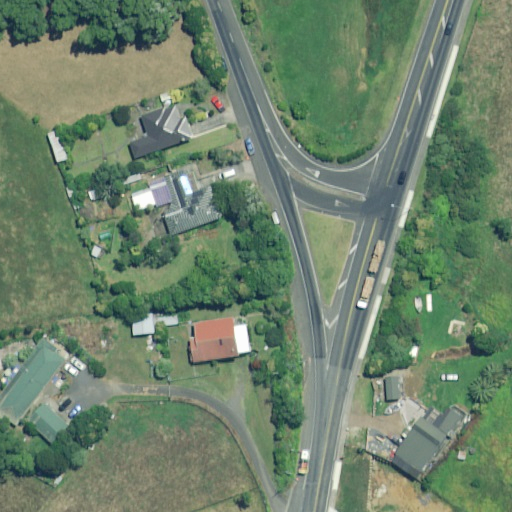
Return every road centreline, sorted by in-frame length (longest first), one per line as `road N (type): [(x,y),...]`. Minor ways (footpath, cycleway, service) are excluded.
road 1 (secondary): [(324,454),(316,320),(278,178)]
road 2 (secondary): [(324,454),(385,209)]
road 3 (secondary): [(396,176),(452,0)]
road 4 (secondary): [(258,109),(308,169),(340,180),(396,176)]
